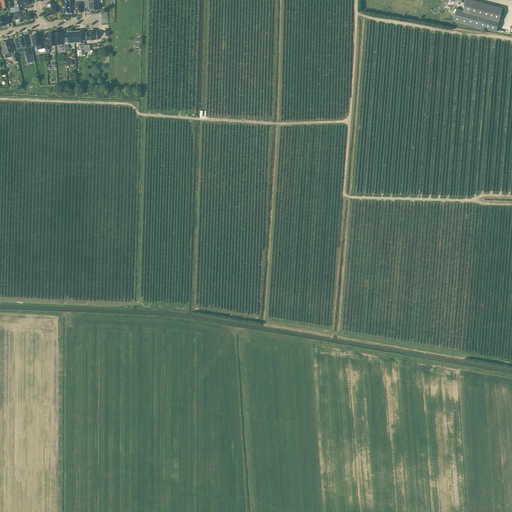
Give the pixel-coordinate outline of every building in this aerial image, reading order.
[(9,8),(7,0),(0,0),(0,1),(1,6),(0,6),(0,8),(0,9),(9,8)] [(30,5),(28,0),(17,0),(18,4),(14,5),(16,12),(23,10),(22,7),(30,5)] [(73,7),(72,0),(65,0),(65,1),(62,2),(63,6),(62,6),(63,9),(63,14),(64,13),(65,14),(69,14),(69,13),(70,13),(69,7),(73,7)] [(85,7),(84,0),(77,0),(78,3),(75,3),(75,13),(77,13),(77,14),(78,14),(79,14),(80,13),(81,13),(81,7),(85,7)] [(94,11),(97,11),(98,10),(98,3),(102,3),(102,0),(93,0),(93,1),(92,1),(92,0),(84,0),(85,6),(89,6),(89,10),(94,10),(94,11)] [(457,9),(454,20),(487,29),(488,25),(498,27),(503,7),(476,0),(455,0),(455,1),(465,3),(464,11),(457,9)] [(55,7),(53,1),(46,3),(47,7),(48,6),(48,9),(46,9),(48,16),(49,15),(50,16),(52,16),(52,15),(57,13),(55,7)] [(21,15),(20,11),(14,13),(15,18),(19,17),(20,22),(31,20),(29,13),(21,15)] [(0,26),(5,25),(5,24),(11,23),(9,17),(4,18),(3,17),(0,17),(0,26)] [(80,31),(73,32),(74,43),(78,43),(78,49),(81,49),(84,49),(84,45),(84,43),(80,44),(80,31)] [(97,40),(97,31),(96,31),(96,32),(93,32),(89,32),(86,32),(85,32),(86,41),(86,40),(90,40),(93,40),(97,40)] [(68,44),(65,45),(65,48),(65,52),(71,52),(71,49),(75,48),(74,43),(73,32),(67,32),(68,44)] [(55,46),(54,33),(54,34),(48,34),(48,40),(45,41),(45,49),(49,49),(49,46),(55,46)] [(54,33),(55,46),(55,45),(59,45),(59,48),(65,48),(65,45),(64,39),(61,39),(60,33),(54,33)] [(39,52),(40,52),(41,52),(42,52),(45,51),(44,48),(42,40),(39,41),(38,34),(31,36),(33,46),(37,46),(38,50),(38,51),(39,52)] [(26,46),(23,37),(15,39),(17,48),(26,46)] [(12,52),(10,41),(1,43),(3,50),(2,50),(3,55),(12,52)]
